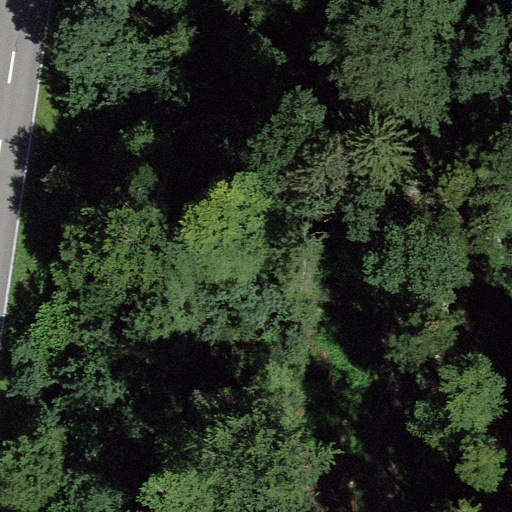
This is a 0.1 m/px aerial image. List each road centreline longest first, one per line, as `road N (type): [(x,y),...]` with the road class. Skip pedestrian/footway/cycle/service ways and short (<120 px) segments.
road 1 (track): [(480,0),(401,309),(404,511)]
road 2 (tertiary): [(0,150),(21,0)]
